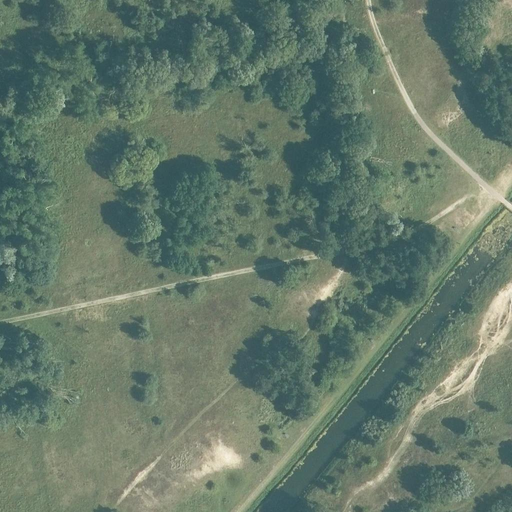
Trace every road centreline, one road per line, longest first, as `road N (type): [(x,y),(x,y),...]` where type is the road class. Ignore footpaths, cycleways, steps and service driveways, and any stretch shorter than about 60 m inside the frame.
road 1 (track): [(0,322),(357,249),(493,193)]
road 2 (track): [(240,511),(497,196)]
road 3 (track): [(493,193),(413,112),(366,0)]
